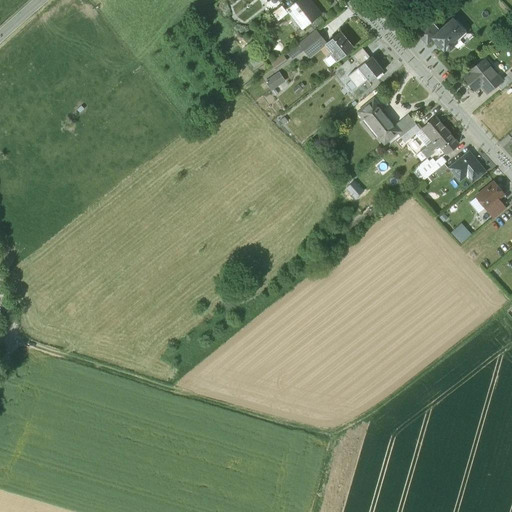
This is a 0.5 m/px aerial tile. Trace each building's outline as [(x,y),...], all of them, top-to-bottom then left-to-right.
[(308,0),(299,0),(288,9),(293,17),(302,28),(320,14),(308,0)] [(282,6),(272,14),(278,22),(288,14),(282,6)] [(438,33),(432,38),(433,39),(444,50),(446,48),(447,50),(449,50),(453,47),(453,44),(458,39),(460,39),(466,34),(466,30),(457,20),(452,19),(438,33)] [(429,24),(418,34),(427,44),(433,39),(432,38),(438,33),(429,24)] [(316,31),(299,44),(303,50),(309,57),(325,44),(326,44),(320,37),(316,31)] [(326,44),(325,44),(332,53),(330,55),(336,62),(338,60),(353,48),(340,32),(326,44)] [(299,44),(287,53),(292,58),(303,50),(299,44)] [(362,48),(352,56),(357,62),(359,60),(367,54),(362,48)] [(367,54),(359,60),(363,64),(347,77),(356,88),(366,80),(369,83),(375,77),(377,80),(384,75),(382,72),(383,71),(372,57),(370,58),(367,54)] [(275,67),(289,60),(286,56),(273,62),(275,67)] [(483,59),(463,77),(475,91),(480,86),(487,94),(497,85),(500,82),(495,77),(497,75),(483,59)] [(281,71),(267,81),(274,91),(288,81),(281,71)] [(511,81),(511,80),(507,75),(500,82),(497,85),(501,90),(511,81)] [(395,127),(373,100),(359,112),(384,143),(397,133),(399,131),(395,127)] [(313,111),(285,111),(285,130),(297,130),(297,137),(309,137),(309,128),(313,128),(313,111)] [(409,115),(395,127),(399,131),(397,133),(401,137),(416,125),(409,115)] [(436,117),(422,128),(433,141),(447,130),(436,117)] [(420,130),(416,125),(401,137),(405,143),(420,130)] [(459,144),(447,130),(433,141),(423,150),(427,154),(438,145),(445,155),(459,144)] [(485,172),(469,152),(449,168),(460,181),(466,176),(472,182),(485,172)] [(432,159),(429,162),(427,159),(412,171),(421,182),(435,171),(444,164),(446,162),(442,157),(435,162),(432,159)] [(444,164),(435,171),(439,176),(448,169),(444,164)] [(503,194),(493,183),(476,197),(485,208),(496,199),(497,199),(503,194)] [(496,199),(485,208),(494,219),(505,210),(497,199),(496,199)]
